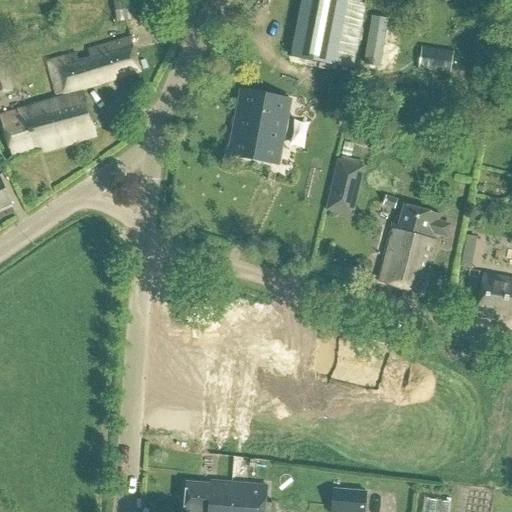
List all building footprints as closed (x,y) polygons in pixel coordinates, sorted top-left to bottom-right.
[(142,0),(112,0),(117,22),(146,17),(142,0)] [(157,0),(155,13),(170,16),(173,0),(157,0)] [(355,69),(365,0),(302,0),(294,60),(355,69)] [(81,16),(83,24),(107,19),(106,11),(81,16)] [(141,73),(130,37),(87,50),(91,60),(67,67),(64,57),(47,62),(57,98),(141,73)] [(0,96),(14,92),(0,49),(0,96)] [(95,139),(82,98),(33,113),(30,104),(15,108),(17,113),(1,118),(13,156),(41,147),(43,154),(95,139)] [(241,124),(238,139),(242,140),(238,158),(273,165),(276,149),(281,150),(286,130),(280,129),(283,114),(248,107),(246,116),(245,125),(241,124)] [(336,167),(324,219),(350,225),(362,173),(359,173),(360,168),(340,163),(339,168),(336,167)] [(0,210),(8,207),(0,185),(0,210)] [(395,210),(398,202),(386,199),(383,207),(395,210)] [(447,235),(449,229),(447,225),(438,222),(440,215),(404,205),(397,230),(391,228),(376,281),(422,295),(437,242),(433,241),(435,235),(443,237),(447,235)] [(511,324),(511,281),(479,276),(468,316),(492,321),(494,313),(507,315),(505,323),(511,324)] [(213,340),(201,419),(236,423),(241,395),(259,398),(264,366),(274,368),(276,360),(368,385),(378,351),(315,334),(285,325),(277,354),(277,356),(248,351),(248,345),(213,340)] [(262,511),(265,487),(208,482),(208,486),(185,484),(182,511),(262,511)] [(332,491),(330,511),(361,511),(362,493),(332,491)] [(276,511),(279,500),(269,498),(265,511),(276,511)]
